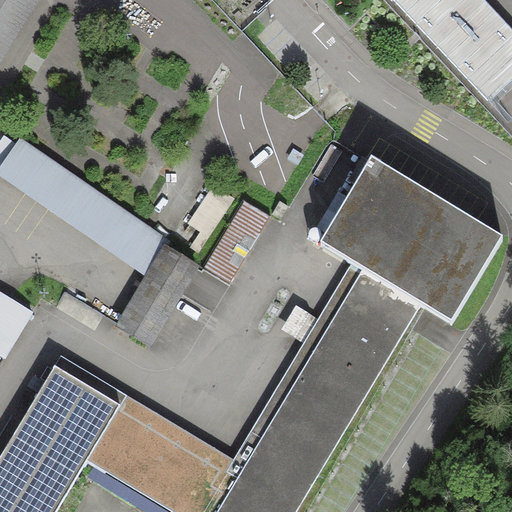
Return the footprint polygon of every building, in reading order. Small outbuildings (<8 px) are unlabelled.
[(0,0),(0,52),(31,0),(0,0)] [(511,35),(478,0),(393,0),(488,100),(511,77),(511,35)] [(0,173),(0,174),(148,277),(167,245),(170,240),(23,138),(0,173)] [(373,165),(322,246),(449,324),(499,244),(373,165)] [(245,203),(207,269),(233,284),(271,218),(245,203)] [(118,327),(154,348),(203,266),(167,245),(148,277),(118,327)] [(292,511),(415,309),(345,267),(228,459),(128,398),(121,409),(89,463),(169,511),(292,511)] [(0,356),(9,361),(36,311),(0,290),(0,356)] [(0,511),(58,511),(82,474),(89,463),(121,409),(56,370),(0,463),(0,511)]
